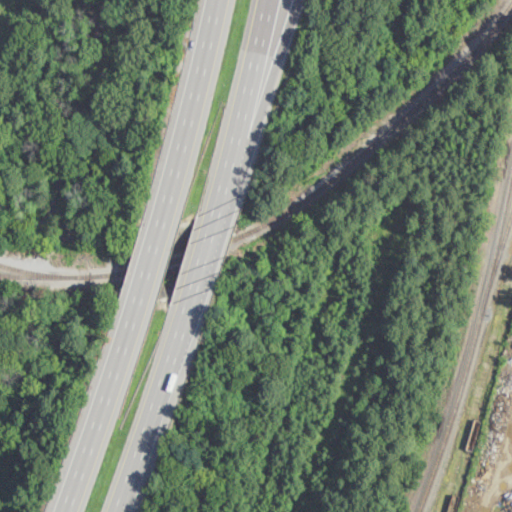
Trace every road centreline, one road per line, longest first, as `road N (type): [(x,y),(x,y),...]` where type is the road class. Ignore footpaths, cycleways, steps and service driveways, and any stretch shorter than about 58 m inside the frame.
road 1 (primary): [(119,511),(189,309)]
road 2 (primary): [(218,0),(166,207)]
road 3 (primary): [(136,315),(66,511)]
road 4 (motorway): [(228,173),(295,0)]
road 5 (primary): [(228,173),(269,0)]
road 6 (primary): [(189,309),(228,173)]
